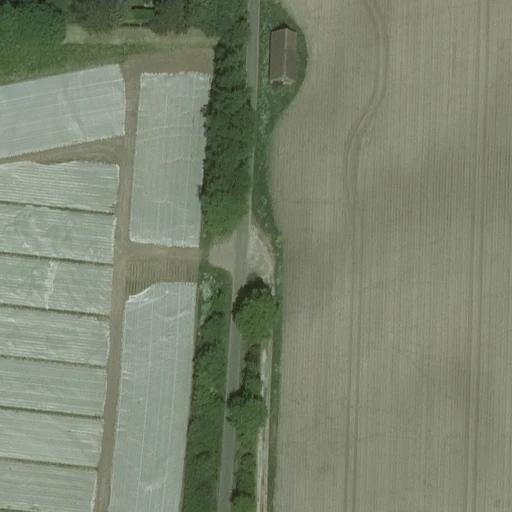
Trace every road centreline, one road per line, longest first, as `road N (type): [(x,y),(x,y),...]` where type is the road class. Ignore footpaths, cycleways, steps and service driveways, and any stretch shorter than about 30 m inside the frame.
road 1 (unclassified): [(251,0),(221,511)]
road 2 (track): [(240,249),(261,253),(267,278),(262,511)]
